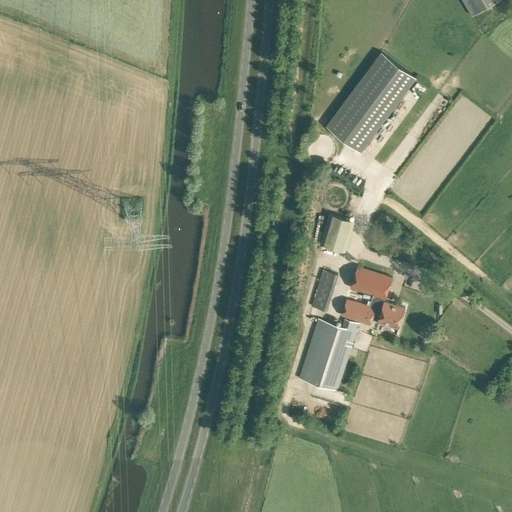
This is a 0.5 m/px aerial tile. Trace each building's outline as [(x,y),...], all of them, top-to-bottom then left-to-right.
[(463,0),(472,15),(497,0),(463,0)] [(327,125),(362,150),(416,75),(381,50),(327,125)] [(375,146),(380,139),(376,136),(370,143),(375,146)] [(329,211),(320,242),(345,250),(354,219),(329,211)] [(378,319),(378,320),(398,326),(405,306),(383,300),(392,275),(358,264),(351,286),(373,293),(370,305),(347,298),(342,314),(370,323),(372,318),(378,319)] [(323,269),(312,305),(327,310),(338,273),(323,269)] [(345,317),(342,324),(318,316),(299,377),(337,389),(359,322),(345,317)]
